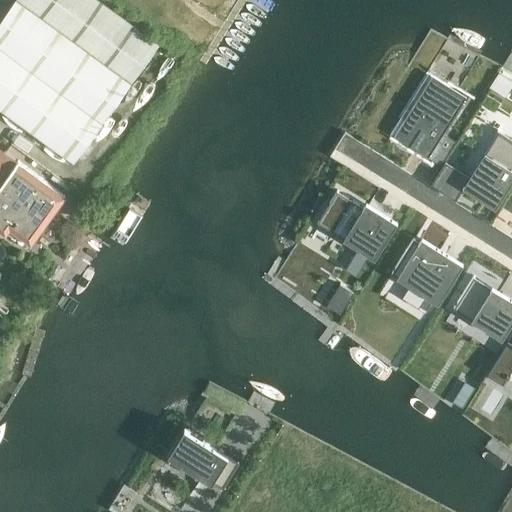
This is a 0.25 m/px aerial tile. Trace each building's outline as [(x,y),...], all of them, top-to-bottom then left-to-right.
[(0,108),(74,162),(131,84),(159,44),(98,0),(16,0),(0,22),(0,108)] [(403,120),(393,135),(410,144),(409,146),(414,149),(418,143),(429,150),(426,155),(424,154),(423,155),(426,157),(427,156),(440,164),(455,141),(442,133),(462,100),(433,82),(418,107),(417,107),(415,110),(407,123),(403,120)] [(511,138),(497,129),(465,180),(497,200),(511,175),(511,138)] [(66,197),(0,149),(0,231),(27,251),(66,197)] [(336,189),(317,221),(343,237),(374,257),(397,221),(366,201),(363,206),(336,189)] [(413,238),(391,272),(426,295),(419,305),(426,309),(432,299),(438,302),(463,262),(421,236),(418,241),(413,238)] [(473,274),(454,305),(502,336),(511,320),(511,295),(493,283),(491,285),(473,274)] [(187,426),(170,452),(223,485),(240,459),(187,426)]
